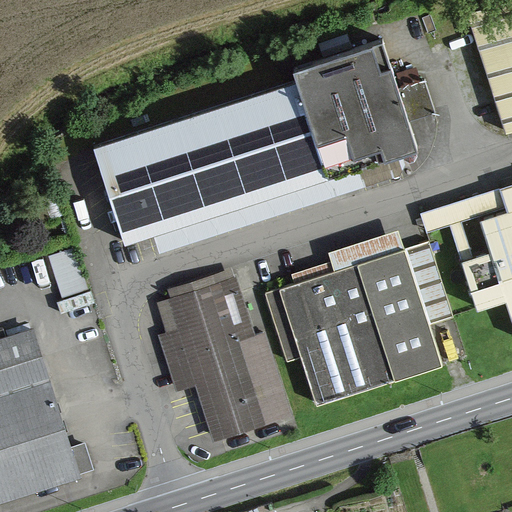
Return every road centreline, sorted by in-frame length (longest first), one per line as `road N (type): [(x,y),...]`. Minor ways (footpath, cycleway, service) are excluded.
road 1 (residential): [(178,505),(110,296),(511,166)]
road 2 (tertiary): [(178,505),(511,398)]
